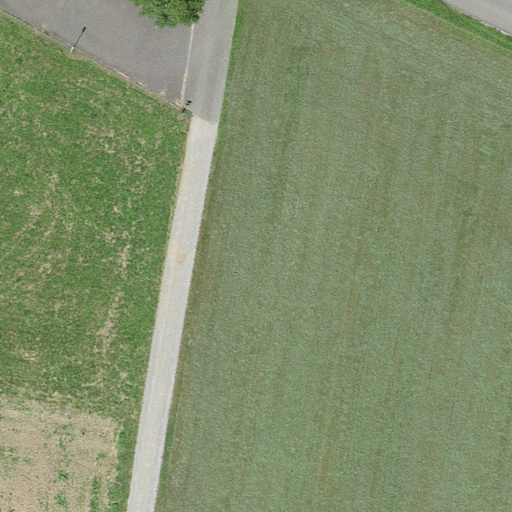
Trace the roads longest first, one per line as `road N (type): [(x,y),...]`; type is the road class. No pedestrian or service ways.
road 1 (track): [(190,167),(136,511)]
road 2 (residential): [(190,167),(215,0)]
